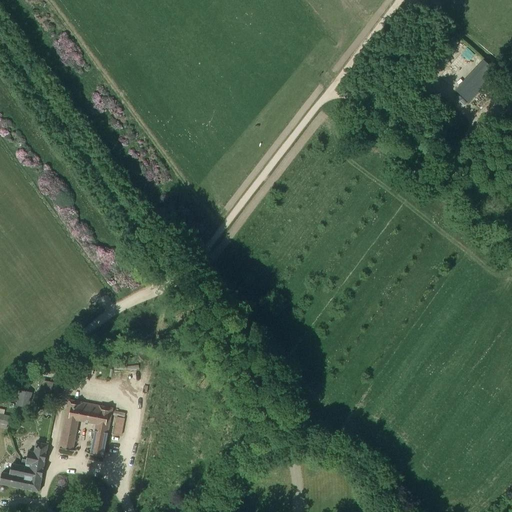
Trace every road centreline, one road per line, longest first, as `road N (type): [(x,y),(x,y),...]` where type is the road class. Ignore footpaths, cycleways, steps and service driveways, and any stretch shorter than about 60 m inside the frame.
road 1 (track): [(48,467),(77,340),(190,268),(396,0)]
road 2 (track): [(511,216),(342,92)]
